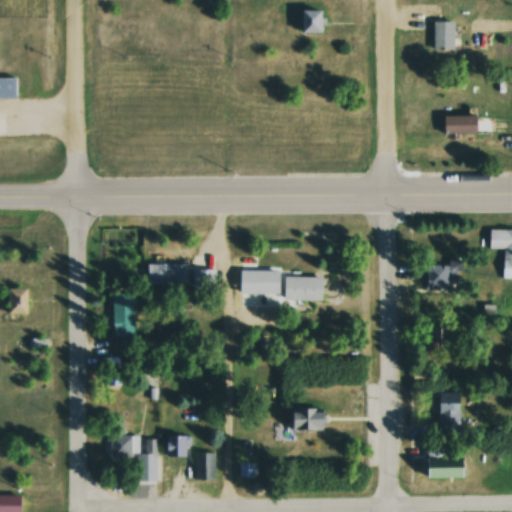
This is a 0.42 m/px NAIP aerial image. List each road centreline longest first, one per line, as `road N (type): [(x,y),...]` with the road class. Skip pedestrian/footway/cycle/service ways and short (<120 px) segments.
road 1 (residential): [(85,511),(85,200),(74,161),(75,0)]
road 2 (residential): [(393,511),(385,0)]
road 3 (secondary): [(0,201),(511,199)]
road 4 (residential): [(511,506),(85,511)]
